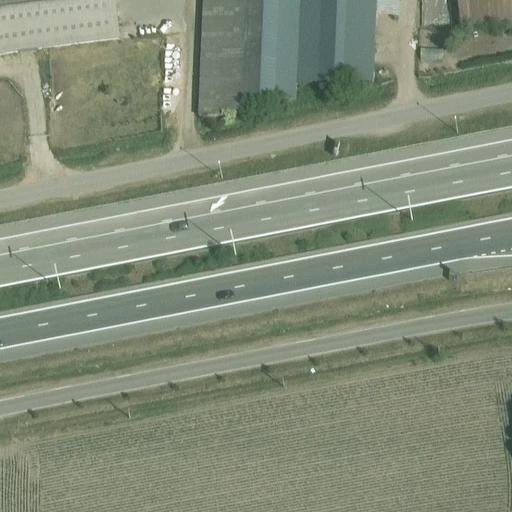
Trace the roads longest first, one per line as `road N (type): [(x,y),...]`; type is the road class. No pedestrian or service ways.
road 1 (tertiary): [(0,197),(511,94)]
road 2 (motorway): [(511,171),(0,272)]
road 3 (unclassified): [(511,311),(0,411)]
road 4 (motorway): [(0,333),(511,234)]
